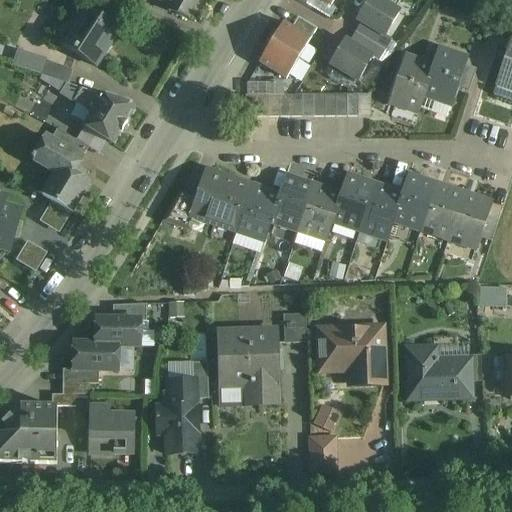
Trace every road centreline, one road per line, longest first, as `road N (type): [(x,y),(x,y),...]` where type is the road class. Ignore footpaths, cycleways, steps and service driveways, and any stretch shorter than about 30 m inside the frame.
road 1 (residential): [(0,498),(511,485)]
road 2 (residential): [(171,135),(491,155)]
road 3 (residential): [(171,135),(0,378)]
road 4 (residential): [(252,0),(171,135)]
